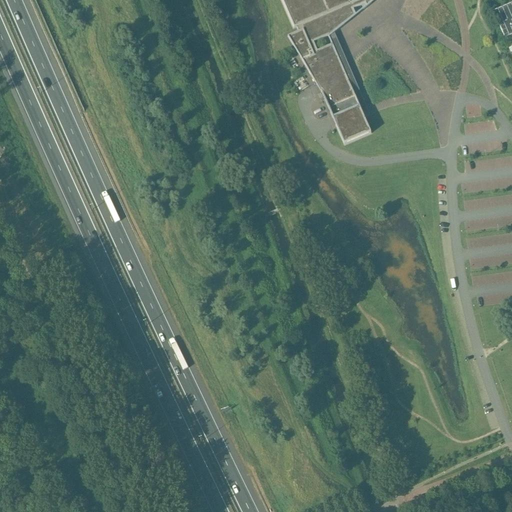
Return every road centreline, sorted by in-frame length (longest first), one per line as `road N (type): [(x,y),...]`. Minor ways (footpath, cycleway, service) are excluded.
road 1 (motorway): [(250,511),(13,0)]
road 2 (motorway): [(0,32),(220,511)]
